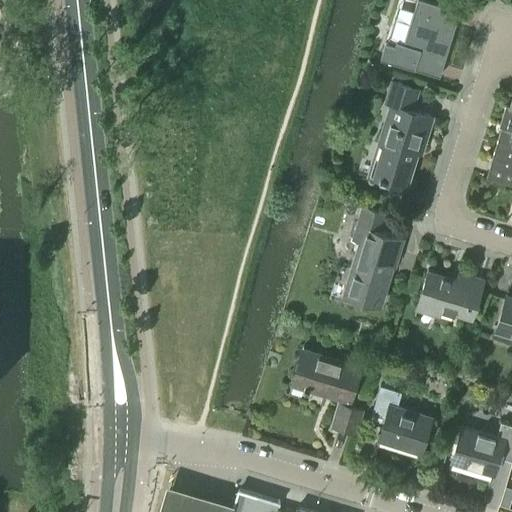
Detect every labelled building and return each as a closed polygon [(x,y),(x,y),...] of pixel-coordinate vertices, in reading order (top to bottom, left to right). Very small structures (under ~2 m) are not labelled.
[(438,77),(441,67),(458,12),(419,0),(415,0),(402,44),(395,41),(393,46),(384,43),(379,59),(438,77)] [(416,90),(391,82),(384,103),(390,105),(377,146),(381,148),(372,177),(404,187),(426,115),(410,110),(416,90)] [(502,126),(486,177),(511,185),(511,95),(509,105),(505,104),(499,125),(502,126)] [(385,212),(362,204),(356,225),(364,228),(343,294),(378,305),(394,254),(396,255),(401,238),(379,231),(385,212)] [(417,300),(414,308),(439,316),(442,307),(471,316),(483,279),(457,271),(455,279),(426,270),(417,300)] [(511,296),(505,295),(494,329),(511,334),(511,296)] [(339,399),(331,425),(354,431),(361,408),(347,404),(359,364),(302,346),(291,384),(339,399)] [(378,439),(419,452),(430,416),(396,405),(400,391),(379,385),(369,418),(383,422),(378,439)] [(511,455),(511,424),(500,421),(495,437),(461,426),(450,461),(491,473),(496,457),(510,461),(511,455)] [(166,484),(157,511),(229,511),(232,505),(213,499),(187,491),(166,484)] [(310,511),(295,507),(293,511),(288,511),(275,508),(277,502),(237,490),(232,505),(229,511),(310,511)]
